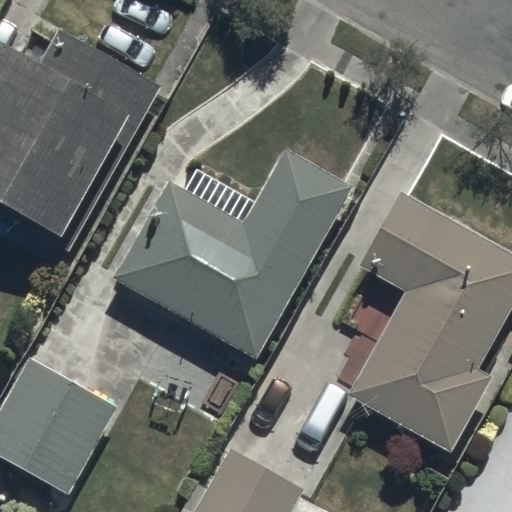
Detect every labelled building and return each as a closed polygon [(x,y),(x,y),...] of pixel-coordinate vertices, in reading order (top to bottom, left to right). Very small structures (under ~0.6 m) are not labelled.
[(2,49),(0,52),(0,216),(57,250),(130,124),(140,129),(161,93),(57,33),(37,69),(2,49)] [(169,184),(113,283),(255,363),(352,191),(285,153),(254,206),(195,173),(184,192),(169,184)] [(364,272),(334,322),(378,345),(349,399),(447,450),(488,381),(474,373),(511,307),(511,259),(400,194),(359,268),(364,272)] [(30,360),(0,411),(0,457),(69,497),(119,411),(30,360)] [(305,493),(230,450),(194,511),(321,511),(301,500),(305,493)]
